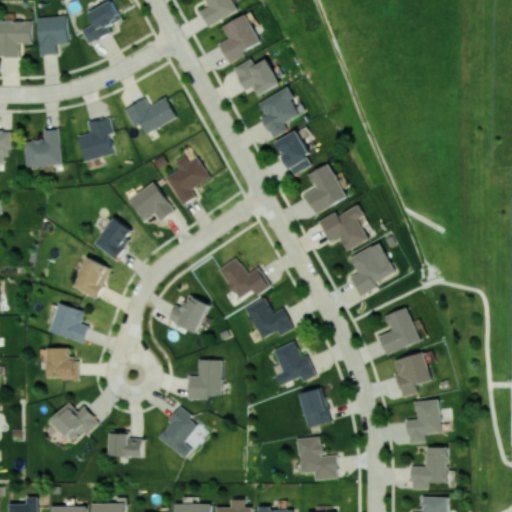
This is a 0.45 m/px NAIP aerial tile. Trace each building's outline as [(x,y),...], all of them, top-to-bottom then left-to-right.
[(112,32),(109,25),(123,19),(113,0),(112,0),(89,11),(94,23),(83,28),(89,43),(112,32)] [(239,9),(233,0),(206,0),(209,5),(201,10),(210,26),(239,9)] [(230,38),(221,42),(230,62),(247,55),(245,49),(261,43),(248,13),(223,24),(230,38)] [(39,16),(40,54),(57,54),(57,43),(69,43),(68,15),(39,16)] [(0,20),(0,55),(20,56),(20,43),(33,43),(33,20),(0,20)] [(245,89),(254,86),(257,94),(281,85),(271,58),(256,63),(254,59),(236,65),(245,89)] [(260,100),(266,115),(263,116),(272,137),(289,130),(285,121),(305,112),(301,103),(297,104),(289,87),(260,100)] [(146,132),(178,118),(168,96),(149,104),(146,98),(126,107),(134,127),(142,123),(146,132)] [(115,153),(110,133),(115,132),(111,116),(89,121),(91,132),(79,135),(85,160),(115,153)] [(27,165),(62,164),(61,128),(45,129),(45,138),(26,139),(27,165)] [(0,161),(5,162),(5,155),(11,155),(11,130),(0,129),(0,161)] [(294,174),(313,165),(308,154),(310,153),(299,129),(277,140),(294,174)] [(167,176),(183,204),(197,196),(192,188),(211,177),(199,156),(191,161),(186,154),(176,161),(180,168),(167,176)] [(347,197),(331,162),(309,172),(316,188),(306,193),(315,212),(347,197)] [(161,220),(175,211),(157,181),(131,196),(145,220),(156,213),(161,220)] [(370,238),(359,218),(365,214),(360,203),(340,214),(338,210),(319,220),(330,241),(340,236),(348,250),(370,238)] [(136,231),(116,216),(96,243),(116,258),(136,231)] [(396,272),(381,241),(351,256),(359,272),(351,276),(361,295),(379,287),(376,281),(396,272)] [(75,288),(100,297),(112,265),(87,256),(75,288)] [(257,294),(271,286),(260,266),(249,273),(239,256),(220,267),(238,298),(254,289),(257,294)] [(170,319),(197,332),(211,304),(191,293),(184,307),(177,304),(170,319)] [(285,307),(275,312),(268,297),(247,306),(261,338),(279,330),(281,334),(295,328),(285,307)] [(50,330),(85,342),(90,325),(82,322),(86,310),(60,302),(50,330)] [(387,314),(392,330),(380,335),(387,353),(421,341),(408,306),(387,314)] [(283,371),(276,373),(281,384),(301,376),(303,381),(317,375),(308,354),(302,356),(296,340),(274,349),(283,371)] [(49,377),(80,377),(79,357),(72,357),(71,346),(48,347),(49,377)] [(395,359),(399,371),(397,372),(403,396),(419,391),(417,384),(433,379),(425,351),(395,359)] [(189,397),(210,398),(210,393),(223,393),(224,359),(200,358),(199,375),(190,375),(189,397)] [(300,393),(310,427),(332,421),(323,386),(300,393)] [(442,432),(440,398),(416,400),(417,418),(408,419),(409,443),(426,442),(426,433),(442,432)] [(85,405),(79,410),(70,401),(51,419),(71,440),(83,429),(88,434),(101,422),(85,405)] [(184,441),(200,421),(181,406),(158,436),(186,457),(193,448),(184,441)] [(208,429),(197,424),(186,443),(197,449),(208,429)] [(144,438),(130,437),(131,430),(111,429),(110,455),(143,456),(144,438)] [(339,477),(337,454),(325,455),(324,436),(299,437),(301,472),(315,471),(315,479),(339,477)] [(412,465),(412,488),(430,488),(430,482),(449,481),(448,446),(427,446),(427,465),(412,465)] [(448,511),(449,496),(424,495),(423,510),(411,510),(411,511),(448,511)] [(10,503),(9,511),(39,511),(39,496),(27,496),(27,502),(10,503)] [(253,511),(254,506),(246,506),(246,498),(233,498),(233,506),(218,506),(217,511),(253,511)] [(93,511),(128,511),(128,502),(93,502),(93,511)] [(176,511),(212,511),(212,503),(176,502),(176,511)]
